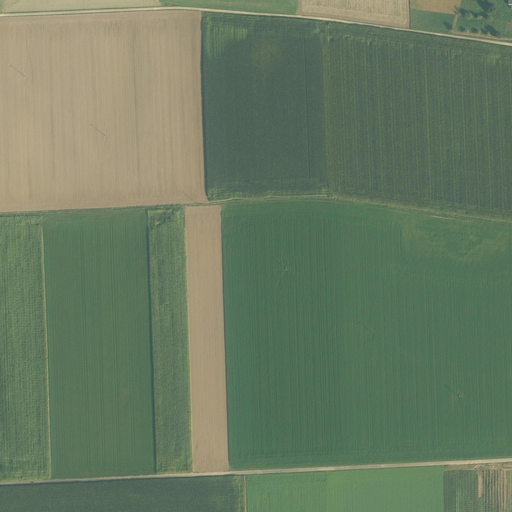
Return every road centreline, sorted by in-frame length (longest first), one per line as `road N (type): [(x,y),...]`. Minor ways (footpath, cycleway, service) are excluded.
road 1 (track): [(511,45),(178,8),(0,15)]
road 2 (track): [(0,215),(326,199),(511,224)]
road 3 (track): [(511,460),(0,484)]
